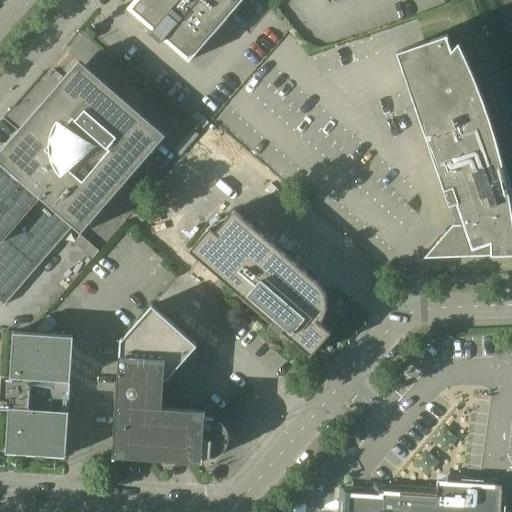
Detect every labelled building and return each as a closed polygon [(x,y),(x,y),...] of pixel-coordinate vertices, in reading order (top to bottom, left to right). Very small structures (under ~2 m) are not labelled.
[(190,61),(242,0),(134,0),(128,8),(190,61)] [(448,34),(398,52),(450,204),(457,202),(459,207),(458,207),(457,208),(456,209),(456,210),(456,211),(456,213),(457,214),(458,214),(459,215),(460,215),(461,216),(462,215),(464,223),(454,223),(424,257),(511,253),(511,187),(501,155),(498,143),(495,132),(491,120),(488,109),(484,97),(479,86),(475,75),(470,64),(465,53),(460,42),(453,50),(449,36),(448,34)] [(0,162),(73,225),(82,233),(167,135),(80,60),(0,152),(0,162)] [(82,233),(73,225),(0,162),(0,300),(31,328),(100,249),(82,233)] [(320,284),(318,282),(235,210),(216,232),(211,227),(191,250),(312,355),(332,332),(321,322),(322,320),(324,317),(325,314),(326,312),(327,309),(327,306),(327,303),(327,300),(327,297),(326,294),(325,291),(323,289),(322,286),(320,284)] [(212,457),(214,417),(206,416),(206,410),(161,407),(162,400),(169,400),(170,386),(163,386),(163,379),(168,379),(198,345),(153,305),(124,338),(123,337),(121,339),(114,458),(116,459),(116,457),(203,462),(203,456),(212,457)] [(66,457),(74,336),(15,332),(12,376),(2,375),(0,403),(0,408),(10,409),(7,453),(66,457)] [(499,511),(501,486),(447,482),(447,486),(443,486),(438,486),(437,495),(381,491),(381,496),(348,493),(346,511),(499,511)]
